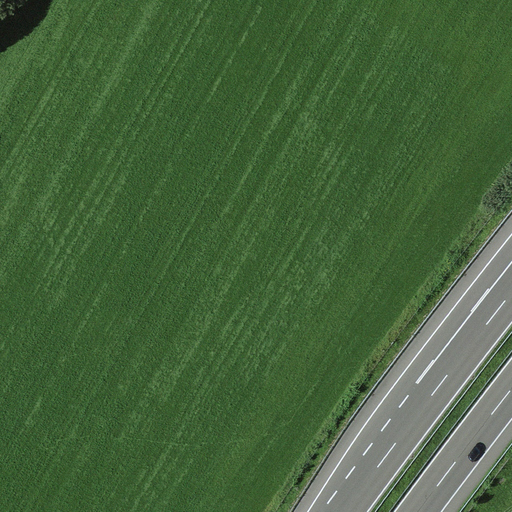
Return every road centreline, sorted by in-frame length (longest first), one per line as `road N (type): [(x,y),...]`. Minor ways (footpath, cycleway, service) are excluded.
road 1 (motorway): [(511,297),(349,511)]
road 2 (motorway): [(419,511),(511,386)]
